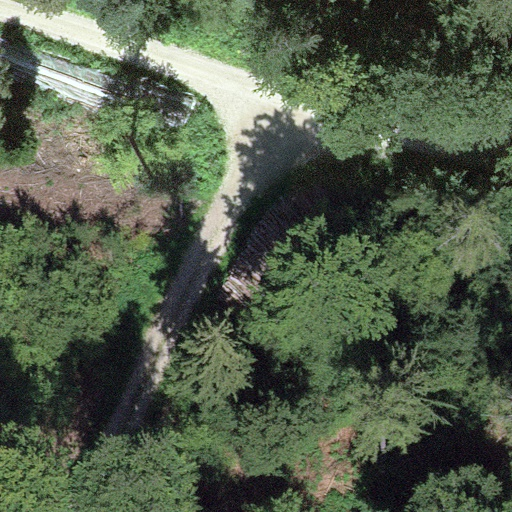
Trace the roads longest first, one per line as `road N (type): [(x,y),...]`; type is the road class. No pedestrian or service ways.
road 1 (track): [(0,8),(275,102),(511,170)]
road 2 (track): [(92,511),(275,102)]
